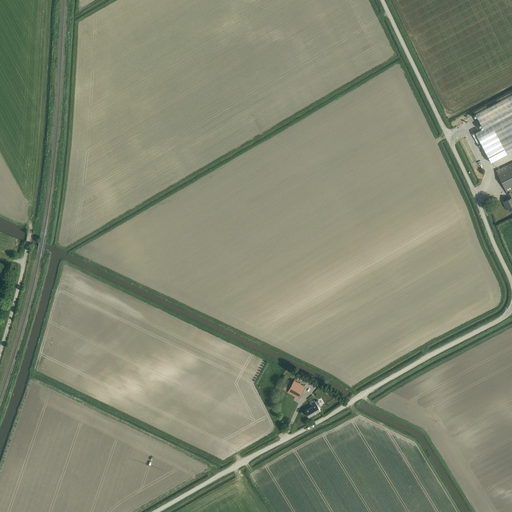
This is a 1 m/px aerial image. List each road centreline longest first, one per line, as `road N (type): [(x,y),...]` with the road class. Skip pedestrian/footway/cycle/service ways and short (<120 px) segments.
road 1 (unclassified): [(153,511),(501,316),(511,293)]
road 2 (unclassified): [(511,291),(382,0)]
